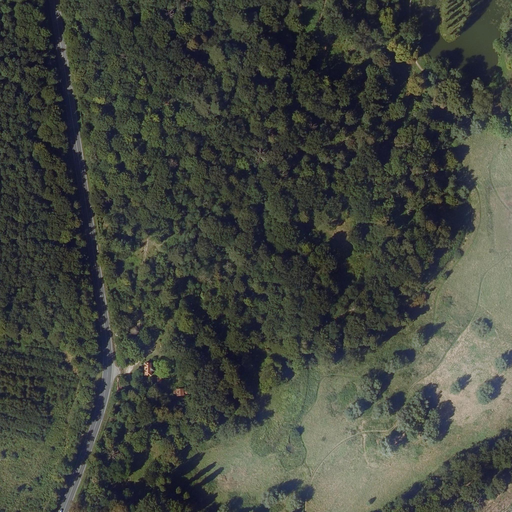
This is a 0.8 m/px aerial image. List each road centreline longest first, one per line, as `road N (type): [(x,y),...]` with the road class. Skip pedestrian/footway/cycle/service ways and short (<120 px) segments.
road 1 (primary): [(63,511),(101,408),(109,360),(54,0)]
road 2 (track): [(117,0),(150,227),(132,465),(143,511)]
road 3 (track): [(460,129),(478,201),(469,247),(348,405)]
road 4 (track): [(411,0),(415,63),(448,124),(460,129),(511,111)]
